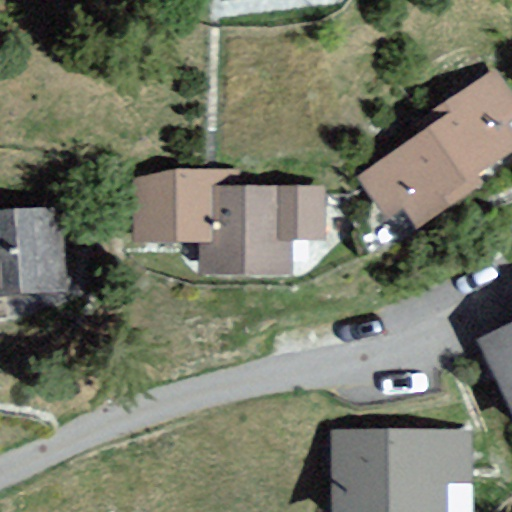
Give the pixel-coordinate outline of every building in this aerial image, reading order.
[(506,111),(476,67),(415,107),(422,118),(392,138),(398,147),(350,178),(389,237),(461,190),(453,178),(501,146),(486,124),(506,111)] [(214,170),(122,171),(123,247),(190,246),(190,284),(283,283),(282,187),(215,187),(214,170)] [(31,211),(0,215),(0,299),(43,293),(31,211)] [(511,314),(466,339),(511,425),(511,314)] [(454,511),(454,428),(316,428),(315,511),(454,511)]
